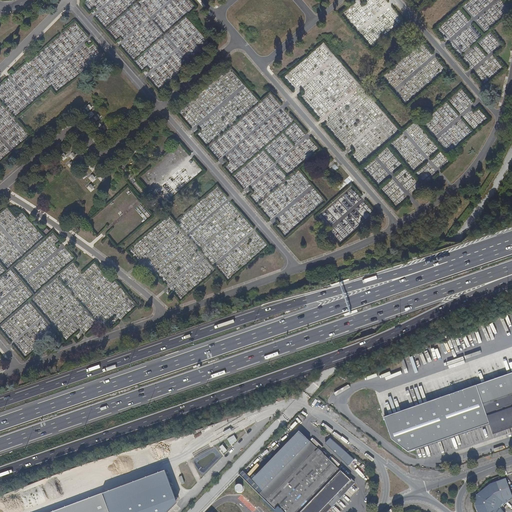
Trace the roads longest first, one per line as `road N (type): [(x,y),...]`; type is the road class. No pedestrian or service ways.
road 1 (motorway): [(0,471),(349,350),(511,279)]
road 2 (motorway): [(0,444),(511,266)]
road 3 (motorway): [(452,262),(0,422)]
road 4 (motorway): [(452,262),(264,311),(0,403)]
